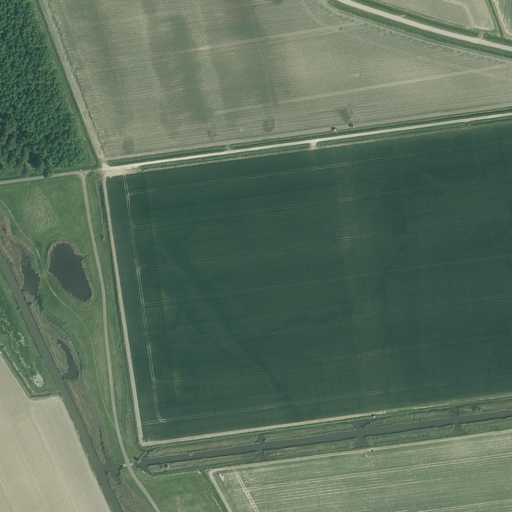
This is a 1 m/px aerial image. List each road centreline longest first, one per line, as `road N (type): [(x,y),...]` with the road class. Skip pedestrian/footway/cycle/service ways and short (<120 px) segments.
road 1 (track): [(110,168),(511,114)]
road 2 (unclassified): [(511,49),(342,0)]
